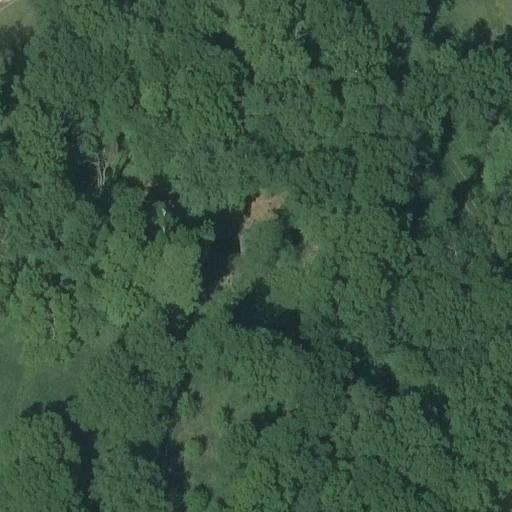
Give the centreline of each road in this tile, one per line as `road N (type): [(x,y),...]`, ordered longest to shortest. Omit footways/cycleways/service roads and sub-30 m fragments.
road 1 (track): [(356,0),(511,268),(511,332),(445,511)]
road 2 (track): [(511,307),(381,338),(87,322),(0,285)]
road 3 (track): [(0,140),(91,33),(130,21),(211,18),(255,0)]
road 4 (track): [(252,332),(254,511)]
